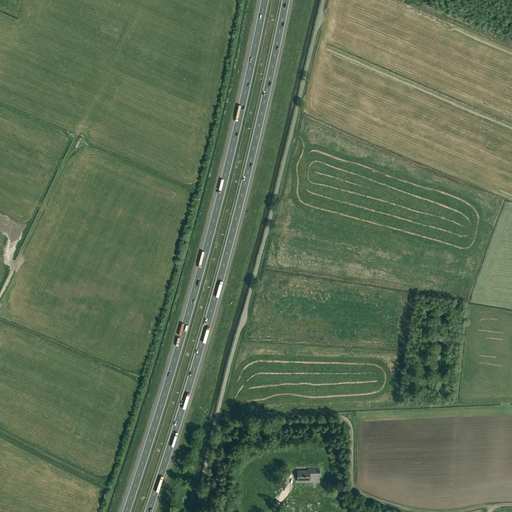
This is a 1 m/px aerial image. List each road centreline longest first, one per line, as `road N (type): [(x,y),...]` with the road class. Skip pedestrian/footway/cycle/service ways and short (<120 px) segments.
road 1 (motorway): [(264,0),(225,175),(125,511)]
road 2 (motorway): [(148,511),(217,295),(286,0)]
road 3 (unclassified): [(195,511),(323,0)]
road 4 (track): [(76,138),(0,296)]
